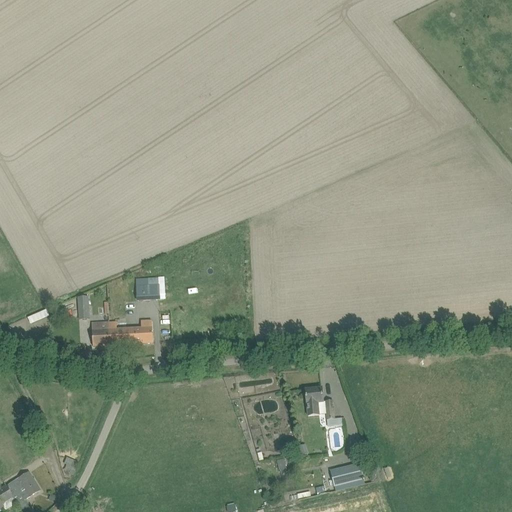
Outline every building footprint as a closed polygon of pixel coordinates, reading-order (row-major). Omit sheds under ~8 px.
[(149,286),(137,287),(138,302),(160,300),(159,286),(149,286)] [(88,298),(79,299),(80,320),(89,319),(88,298)] [(118,322),(108,323),(110,346),(153,344),(153,334),(152,321),(141,321),(142,328),(126,328),(118,329),(118,322)] [(93,347),(110,346),(108,323),(92,323),(93,347)] [(320,416),(319,410),(318,403),(324,403),(322,389),(306,391),(309,418),(320,416)] [(326,402),(327,408),(329,426),(341,425),(341,419),(335,420),(333,401),(326,402)] [(67,466),(65,470),(65,471),(74,475),(79,465),(67,459),(65,465),(67,466)] [(284,460),(277,461),(280,472),(287,470),(284,460)] [(360,464),(331,472),(335,488),(364,481),(360,464)] [(21,478),(7,487),(16,503),(21,511),(31,511),(25,500),(41,491),(30,473),(21,478)] [(1,490),(0,491),(0,503),(2,507),(4,510),(11,506),(16,503),(7,487),(1,490)]
